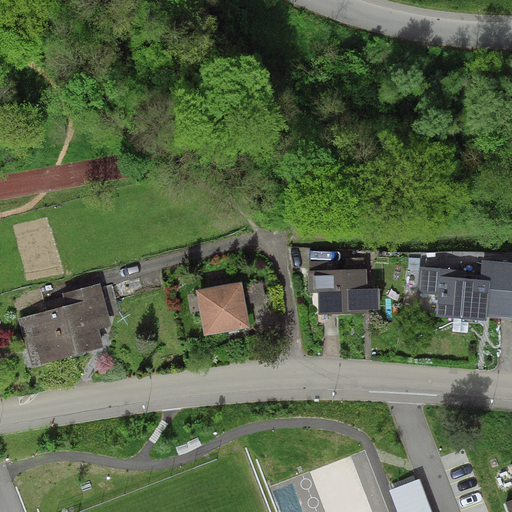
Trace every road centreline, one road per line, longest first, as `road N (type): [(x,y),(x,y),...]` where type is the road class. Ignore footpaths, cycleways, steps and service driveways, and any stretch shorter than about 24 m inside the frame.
road 1 (residential): [(0,412),(295,374),(511,386)]
road 2 (track): [(268,240),(511,230)]
road 3 (residential): [(330,0),(416,26),(511,34)]
